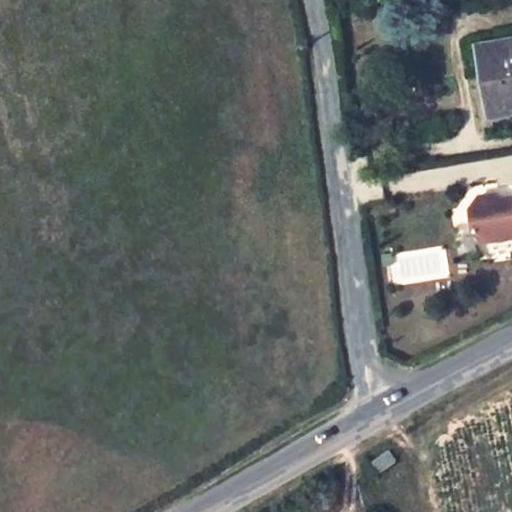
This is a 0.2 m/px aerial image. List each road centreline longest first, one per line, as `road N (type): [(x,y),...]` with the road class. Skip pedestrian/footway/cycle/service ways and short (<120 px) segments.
road 1 (unclassified): [(312,0),(359,362),(381,418)]
road 2 (tertiary): [(217,511),(381,418)]
road 3 (tertiary): [(381,418),(511,348)]
